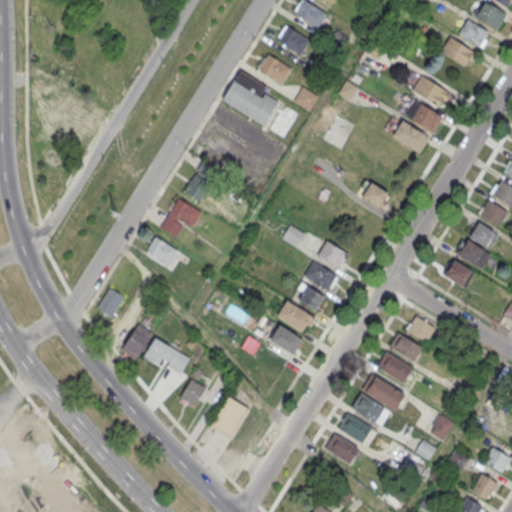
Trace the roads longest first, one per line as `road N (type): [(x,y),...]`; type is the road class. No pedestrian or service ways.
road 1 (residential): [(511,77),(239,511)]
road 2 (residential): [(59,318),(262,0)]
road 3 (secondary): [(59,318),(12,215),(1,136),(0,3)]
road 4 (residential): [(188,0),(43,234),(0,256)]
road 5 (secondary): [(232,511),(59,318)]
road 6 (secondary): [(0,322),(40,382),(157,511)]
road 7 (residential): [(511,351),(388,275)]
